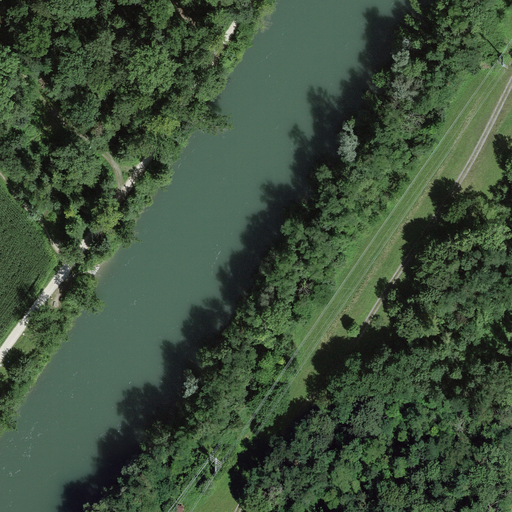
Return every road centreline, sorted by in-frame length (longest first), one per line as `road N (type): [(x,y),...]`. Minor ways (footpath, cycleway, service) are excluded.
road 1 (track): [(237,511),(269,455),(423,249),(511,83)]
road 2 (track): [(252,0),(122,196),(0,359)]
